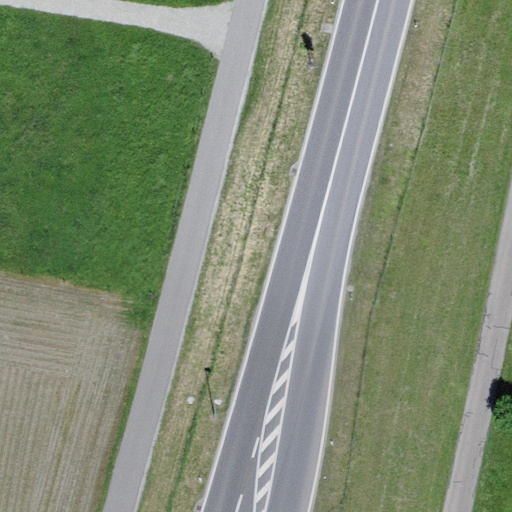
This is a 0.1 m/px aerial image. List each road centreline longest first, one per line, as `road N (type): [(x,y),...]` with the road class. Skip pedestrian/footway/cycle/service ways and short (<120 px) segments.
road 1 (motorway): [(388,0),(247,511)]
road 2 (track): [(118,511),(251,0)]
road 3 (unclassified): [(511,309),(468,511)]
